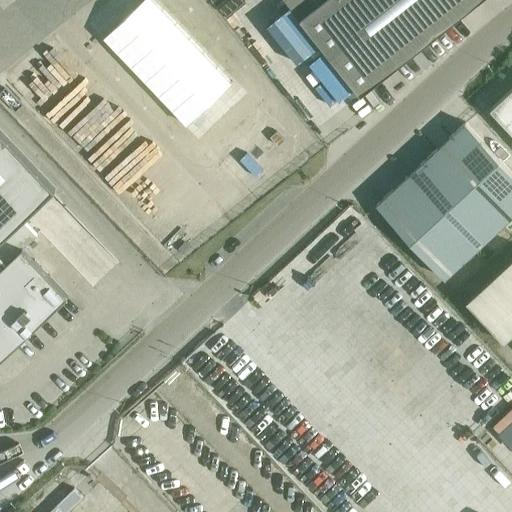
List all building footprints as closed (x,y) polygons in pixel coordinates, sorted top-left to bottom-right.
[(154,0),(142,0),(104,36),(187,124),(231,82),(154,0)] [(285,0),(360,94),(479,0),(285,0)] [(511,132),(511,88),(490,109),(511,132)] [(406,176),(376,204),(445,278),(475,251),(503,224),(511,216),(511,173),(465,122),(435,150),(406,176)] [(8,352),(68,295),(23,247),(37,234),(23,219),(54,189),(0,132),(0,357),(7,351),(8,352)] [(504,342),(511,334),(511,258),(466,301),(504,342)] [(74,488),(48,511),(65,511),(82,496),(74,488)]
